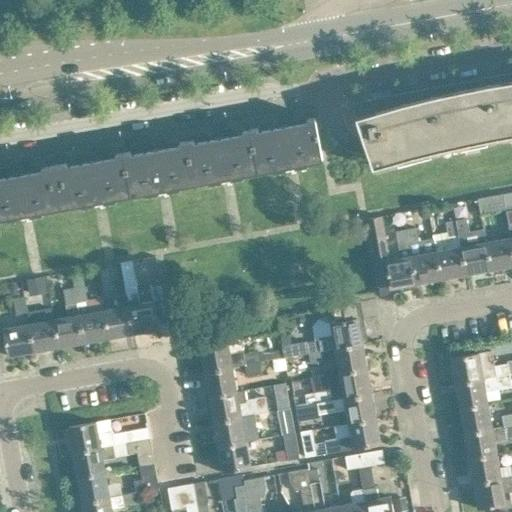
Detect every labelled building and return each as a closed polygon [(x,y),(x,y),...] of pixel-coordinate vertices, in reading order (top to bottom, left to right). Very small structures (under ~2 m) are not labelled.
[(511,80),(488,85),(460,90),(431,97),(403,104),(356,117),(365,143),(369,155),(374,168),(397,161),(398,168),(431,159),(430,152),(453,147),(454,154),(487,147),(486,140),(509,136),(510,143),(511,142),(511,80)] [(314,122),(279,129),(252,134),(251,129),(250,129),(258,171),(284,167),(284,170),(286,170),(285,166),(295,164),(296,168),(298,168),(297,164),(323,159),(315,117),(313,118),(314,122)] [(258,171),(250,129),(251,134),(188,145),(188,141),(187,141),(194,183),(220,178),(220,182),(222,182),(221,178),(232,176),(233,180),(234,179),(234,176),(258,171)] [(194,183),(187,141),(186,141),(187,146),(125,157),(124,152),(123,153),(131,194),(155,190),(156,193),(158,193),(157,190),(168,188),(169,191),(170,191),(169,187),(194,183)] [(131,194),(123,153),(123,157),(61,168),(60,164),(59,164),(60,169),(51,170),(50,166),(49,166),(53,187),(64,185),(67,206),(93,201),(93,205),(95,205),(94,201),(104,199),(105,203),(106,202),(106,199),(131,194)] [(53,187),(49,166),(49,171),(0,179),(0,218),(20,215),(20,218),(22,218),(21,215),(31,213),(32,216),(33,216),(33,212),(67,206),(64,185),(53,187)] [(507,210),(504,194),(479,199),(482,215),(507,210)] [(389,260),(384,238),(381,217),(368,219),(372,241),(375,258),(382,294),(391,293),(385,261),(389,260)] [(467,218),(457,220),(459,235),(470,233),(467,218)] [(461,246),(459,235),(457,220),(446,222),(448,234),(434,237),(442,279),(467,274),(461,246)] [(442,279),(434,237),(419,240),(416,227),(406,229),(416,284),(442,279)] [(416,284),(406,229),(397,231),(401,258),(389,260),(385,261),(391,293),(407,290),(407,286),(416,284)] [(511,265),(511,241),(511,237),(487,242),(492,270),(511,265)] [(492,270),(487,242),(461,246),(467,274),(492,270)] [(140,304),(132,260),(121,262),(124,279),(134,333),(160,329),(157,316),(155,301),(140,304)] [(134,333),(124,279),(114,281),(119,308),(104,310),(109,338),(134,333)] [(109,338),(104,310),(89,313),(85,286),(74,288),(84,342),(109,338)] [(152,289),(155,301),(157,316),(167,314),(162,287),(152,289)] [(84,342),(74,288),(64,290),(69,317),(54,319),(59,347),(84,342)] [(27,312),(24,297),(14,299),(16,314),(27,312)] [(363,317),(358,318),(355,302),(327,307),(329,317),(318,319),(312,326),(315,340),(307,342),(309,353),(323,350),(335,348),(363,343),(361,334),(366,333),(363,317)] [(59,347),(54,319),(29,324),(34,351),(59,347)] [(34,351),(29,324),(4,328),(3,321),(0,321),(0,348),(7,347),(9,356),(34,351)] [(279,346),(277,332),(257,336),(260,350),(279,346)] [(230,354),(228,341),(200,346),(205,371),(203,372),(232,367),(244,365),(259,362),(257,351),(244,354),(243,351),(230,354)] [(367,368),(363,343),(335,348),(340,373),(367,368)] [(325,360),(323,350),(309,353),(310,363),(325,360)] [(482,367),(479,352),(451,358),(455,383),(511,372),(511,359),(508,360),(508,363),(482,367)] [(261,372),(259,362),(244,365),(246,375),(261,372)] [(237,392),(232,367),(203,372),(203,373),(205,372),(210,397),(237,392)] [(372,393),(367,368),(340,373),(327,375),(330,390),(306,394),(308,405),(318,403),(373,393),(373,392),(372,393)] [(486,391),(511,386),(511,372),(455,383),(460,408),(488,403),(486,391)] [(239,405),(237,392),(210,397),(214,421),(212,422),(242,417),(253,415),(268,412),(266,398),(245,401),(245,403),(239,405)] [(374,393),(373,393),(318,403),(320,413),(346,409),(349,423),(376,418),(372,394),(374,393)] [(493,428),(488,403),(460,408),(465,434),(493,428)] [(270,422),(268,412),(253,415),(255,425),(270,422)] [(511,424),(511,413),(502,416),(504,426),(511,424)] [(246,442),(242,417),(212,422),(212,423),(214,422),(219,447),(246,442)] [(381,443),(376,418),(349,423),(351,435),(324,440),(327,453),(383,443),(382,442),(381,443)] [(99,437),(96,422),(69,427),(73,452),(113,445),(124,443),(150,438),(148,428),(99,437)] [(506,436),(511,435),(511,424),(504,426),(493,428),(465,434),(469,458),(497,453),(495,441),(507,439),(506,436)] [(317,455),(312,429),(301,431),(306,457),(317,455)] [(300,458),(295,432),(283,435),(288,460),(300,458)] [(150,438),(124,443),(127,456),(139,454),(141,466),(155,463),(150,438)] [(251,467),(246,442),(219,447),(223,471),(221,472),(221,473),(251,467)] [(103,460),(116,458),(113,445),(73,452),(78,477),(106,472),(103,460)] [(371,466),(384,463),(382,449),(357,454),(359,467),(364,495),(366,511),(393,511),(391,496),(378,499),(376,487),(375,487),(371,466)] [(500,467),(497,453),(469,458),(474,484),(511,477),(511,468),(511,465),(500,467)] [(359,467),(357,454),(346,456),(348,469),(359,467)] [(159,488),(155,463),(141,466),(143,481),(132,483),(134,493),(137,492),(159,488)] [(315,511),(309,471),(308,469),(289,472),(290,482),(295,491),(299,490),(302,511),(315,511)] [(340,511),(340,505),(326,508),(321,482),(320,482),(318,469),(309,471),(315,511),(340,511)] [(82,502),(110,497),(106,472),(78,477),(82,502)] [(262,511),(260,498),(264,497),(265,486),(264,477),(244,480),(245,485),(249,511),(262,511)] [(511,477),(474,484),(478,508),(506,503),(504,492),(511,490),(511,477)] [(208,511),(207,503),(208,503),(204,482),(193,484),(198,511),(208,511)] [(198,511),(193,484),(168,488),(172,509),(186,507),(187,511),(198,511)] [(249,511),(245,485),(235,487),(237,499),(234,499),(236,511),(249,511)] [(137,492),(134,493),(122,495),(124,505),(138,503),(137,492)] [(122,495),(110,497),(82,502),(84,511),(112,511),(112,509),(124,507),(124,505),(122,495)] [(366,511),(364,495),(353,497),(354,503),(340,505),(340,511),(366,511)]
